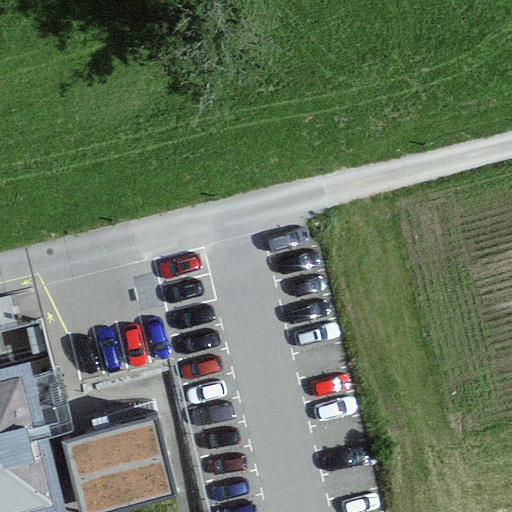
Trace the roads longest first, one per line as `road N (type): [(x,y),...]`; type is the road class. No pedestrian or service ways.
road 1 (residential): [(300,197),(0,278)]
road 2 (track): [(511,145),(300,197)]
